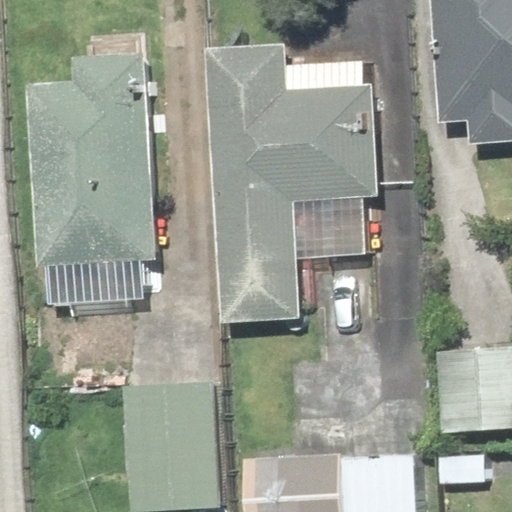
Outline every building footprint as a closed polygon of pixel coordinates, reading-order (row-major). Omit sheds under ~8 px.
[(511,0),(442,0),(437,112),(511,115),(511,0)] [(392,89),(314,90),(314,52),(228,52),(227,332),(315,331),(315,204),(392,203),(392,89)] [(165,92),(45,89),(40,266),(160,269),(165,92)] [(511,440),(511,339),(486,339),(486,350),(442,350),(442,440),(511,440)] [(149,386),(147,505),(235,507),(238,388),(149,386)] [(252,511),(419,511),(419,459),(252,460),(252,511)]
